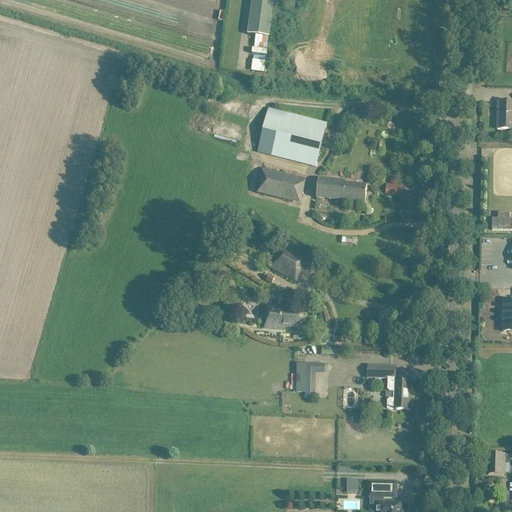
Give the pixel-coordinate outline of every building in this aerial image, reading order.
[(273,0),(251,0),(246,35),(269,38),(273,0)] [(511,103),(498,103),(497,130),(511,130),(511,103)] [(269,110),(258,154),(316,168),(327,124),(269,110)] [(264,170),(257,195),(300,206),(307,181),(264,170)] [(365,204),(367,186),(361,186),(345,184),(346,182),(318,179),(316,199),(365,204)] [(404,187),(387,185),(386,193),(403,195),(404,187)] [(301,277),(309,261),(282,248),(271,268),(296,282),(296,281),(299,276),(301,277)] [(266,275),(263,279),(267,281),(266,282),(272,285),(275,279),(269,276),(269,277),(266,275)] [(188,303),(183,314),(189,317),(194,306),(188,303)] [(511,327),(511,303),(504,303),(504,313),(502,313),(504,313),(504,317),(502,317),(502,318),(504,318),(504,328),(511,327)] [(285,310),(285,307),(265,306),(264,329),(281,330),(281,327),(303,329),(304,311),(285,310)] [(325,373),(325,365),(306,365),(306,396),(313,396),(314,373),(325,373)] [(375,367),(375,379),(389,380),(395,380),(395,367),(375,367)] [(395,382),(395,380),(389,380),(388,390),(390,392),(394,392),(394,401),(390,401),(388,402),(388,410),(395,410),(395,411),(397,411),(397,410),(410,410),(410,402),(409,402),(409,398),(410,398),(411,383),(395,382)] [(487,455),(487,476),(505,476),(505,464),(510,464),(510,456),(505,456),(487,455)] [(376,511),(400,511),(401,504),(384,504),(385,492),(397,492),(397,484),(369,484),(369,498),(377,498),(376,511)]
